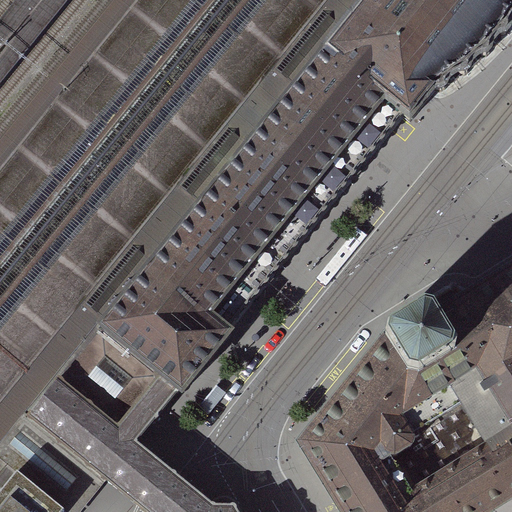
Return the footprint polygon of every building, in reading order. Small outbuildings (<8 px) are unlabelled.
[(19,0),(0,23),(0,84),(68,0),(19,0)] [(110,0),(0,136),(0,497),(16,477),(45,501),(58,511),(77,511),(102,481),(28,417),(40,401),(56,382),(90,409),(116,428),(157,376),(99,329),(275,112),(282,104),(290,94),(294,89),(321,55),(366,0),(110,0)] [(511,0),(366,0),(321,55),(294,89),(290,94),(282,104),(275,112),(99,329),(157,376),(159,378),(168,385),(177,392),(181,395),(226,338),(361,167),(402,119),(411,124),(432,108),(462,91),(488,68),(500,55),(507,47),(511,40),(511,0)] [(511,511),(511,276),(477,297),(467,293),(455,287),(444,294),(386,330),(384,347),(295,459),(327,511),(511,511)] [(216,389),(198,410),(206,417),(224,395),(216,389)] [(222,511),(135,443),(102,481),(140,511),(222,511)] [(16,477),(0,497),(0,511),(58,511),(45,501),(16,477)]
